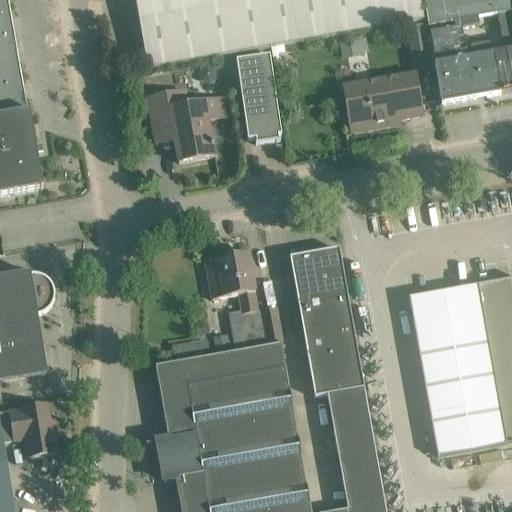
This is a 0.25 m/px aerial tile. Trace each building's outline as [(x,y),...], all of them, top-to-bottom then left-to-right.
[(0,0),(0,198),(43,191),(29,113),(28,114),(7,0),(0,0)] [(417,0),(134,0),(147,72),(421,23),(417,0)] [(511,93),(511,0),(422,0),(427,26),(441,106),(511,93)] [(423,26),(407,28),(409,36),(411,48),(426,45),(425,37),(423,26)] [(364,36),(339,41),(342,60),(362,57),(361,53),(367,52),(364,36)] [(236,67),(233,68),(237,90),(239,90),(247,143),(256,141),(257,145),(255,146),(255,147),(280,143),(280,142),(279,142),(278,138),(281,138),(269,57),(235,62),(236,67)] [(214,70),(206,67),(199,73),(200,82),(210,86),(217,79),(214,70)] [(168,79),(164,88),(170,94),(181,93),(183,84),(177,77),(168,79)] [(416,78),(343,91),(351,135),(389,128),(388,121),(398,119),(398,122),(423,118),(416,78)] [(184,93),(148,99),(154,136),(173,133),(179,165),(214,159),(212,149),(214,149),(213,144),(212,145),(208,124),(227,120),(223,100),(187,107),(184,93)] [(339,251),(290,260),(314,399),(327,397),(365,391),(339,251)] [(248,255),(205,263),(212,302),(239,297),(242,314),(229,316),(236,355),(268,349),(268,347),(283,345),(277,311),(257,314),(254,295),(255,294),(248,255)] [(0,384),(47,377),(37,317),(41,316),(44,315),(47,313),(50,310),(52,307),(53,304),(54,301),(55,297),(55,294),(54,290),(52,287),(50,284),(48,281),(45,279),(41,277),(38,276),(34,276),(30,276),(30,274),(0,278),(0,384)] [(477,288),(409,300),(437,459),(506,447),(477,288)] [(227,341),(215,343),(217,355),(229,353),(227,341)] [(192,345),(172,348),(175,363),(195,360),(192,345)] [(236,355),(155,369),(168,442),(157,444),(164,483),(175,481),(180,511),(310,511),(281,347),(268,349),(236,355)] [(347,511),(387,511),(365,391),(327,397),(347,511)] [(50,424),(47,408),(0,415),(0,511),(12,511),(3,450),(16,448),(15,443),(26,442),(29,460),(59,455),(54,423),(50,424)]
